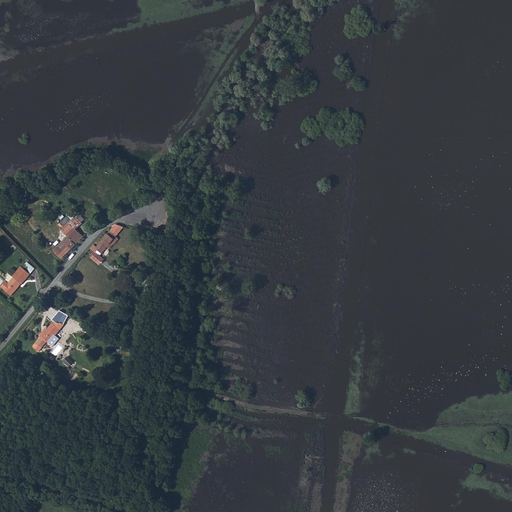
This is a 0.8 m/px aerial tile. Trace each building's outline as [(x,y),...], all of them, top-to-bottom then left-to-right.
[(72,214),(68,217),(71,221),(69,223),(73,227),(74,227),(76,229),(82,224),(81,223),(76,218),(72,214)] [(76,218),(81,223),(84,219),(79,214),(76,218)] [(63,228),(62,229),(60,230),(67,237),(63,240),(66,243),(56,253),(55,254),(61,259),(75,246),(74,245),(83,237),(78,232),(76,229),(74,227),(73,227),(69,223),(67,224),(63,228)] [(94,244),(90,249),(96,253),(91,258),(100,265),(105,259),(100,256),(108,247),(110,249),(114,244),(115,245),(119,240),(116,237),(124,228),(115,225),(97,247),(94,244)] [(66,243),(63,240),(53,251),(56,253),(66,243)] [(149,260),(141,255),(137,262),(145,267),(149,260)] [(6,281),(1,287),(4,289),(11,296),(21,284),(22,284),(30,275),(21,267),(13,277),(14,278),(9,284),(6,281)] [(144,285),(141,289),(147,293),(150,289),(144,285)] [(59,312),(60,311),(53,318),(56,321),(60,323),(61,322),(64,324),(67,318),(59,314),(59,313),(59,312)] [(54,323),(53,323),(36,342),(39,345),(42,347),(47,341),(53,346),(60,338),(56,335),(65,324),(64,324),(61,322),(60,323),(56,321),(54,323)] [(71,366),(74,362),(68,358),(65,362),(71,366)]
